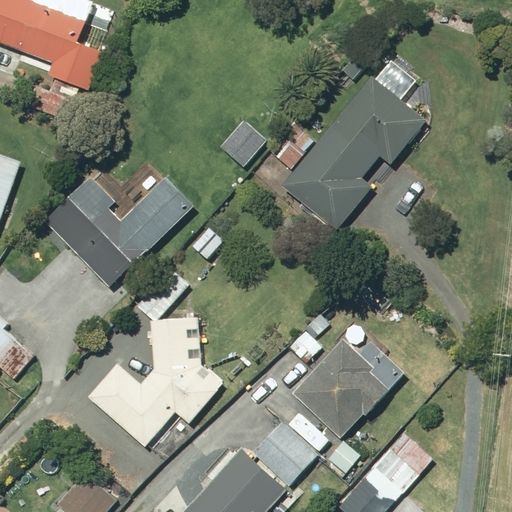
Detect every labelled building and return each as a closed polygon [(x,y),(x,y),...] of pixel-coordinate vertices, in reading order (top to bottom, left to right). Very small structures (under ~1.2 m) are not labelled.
[(97,89),(111,50),(86,40),(95,17),(50,0),(0,0),(0,70),(17,77),(28,48),(60,60),(55,73),(97,89)] [(365,49),(347,69),(358,79),(376,60),(365,49)] [(370,176),(389,153),(401,163),(437,118),(397,88),(414,69),(398,56),(291,184),(345,228),(381,185),(370,176)] [(251,120),(228,145),(251,165),(273,140),(251,120)] [(300,124),(278,151),(290,160),(303,144),(311,151),(320,140),(300,124)] [(0,149),(0,229),(4,231),(29,160),(0,149)] [(117,207),(123,201),(99,176),(54,220),(118,286),(203,205),(176,177),(130,221),(117,207)] [(212,201),(221,209),(227,202),(218,194),(212,201)] [(218,225),(200,245),(215,258),(233,239),(218,225)] [(179,267),(144,304),(162,318),(164,318),(196,284),(179,267)] [(0,310),(0,361),(9,369),(30,346),(10,328),(14,323),(0,310)] [(207,316),(159,319),(162,369),(150,383),(126,362),(97,396),(154,446),(185,411),(198,422),(232,383),(209,364),(207,316)] [(295,348),(311,363),(328,346),(312,330),(295,348)] [(302,391),(350,437),(373,413),(374,414),(414,372),(380,339),(367,353),(353,339),(302,391)] [(261,452),(297,485),(325,454),(289,421),(261,452)] [(412,432),(345,506),(352,511),(392,511),(441,458),(412,432)] [(346,475),(363,458),(346,441),(329,458),(346,475)] [(270,511),(269,511),(291,487),(253,452),(231,476),(234,479),(229,484),(226,482),(198,511),(270,511)] [(117,464),(134,479),(141,471),(124,456),(117,464)] [(93,473),(66,503),(76,511),(112,511),(123,500),(93,473)]
